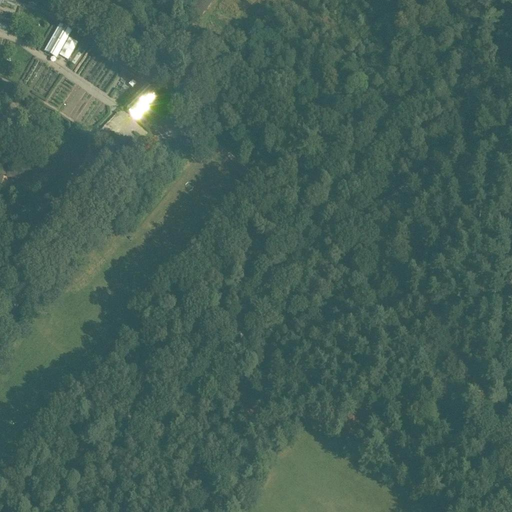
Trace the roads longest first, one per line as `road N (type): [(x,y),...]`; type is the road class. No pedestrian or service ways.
road 1 (track): [(134,511),(314,233),(491,0)]
road 2 (track): [(0,313),(150,135),(195,130),(225,138),(292,199),(314,233)]
